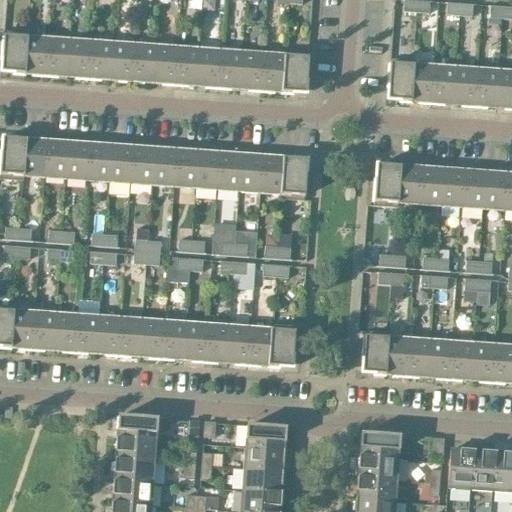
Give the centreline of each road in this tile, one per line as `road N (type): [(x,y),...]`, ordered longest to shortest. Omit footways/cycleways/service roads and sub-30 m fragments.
road 1 (residential): [(511,429),(346,418),(323,430),(300,415),(0,391)]
road 2 (residential): [(345,102),(321,118),(0,95)]
road 3 (residential): [(511,130),(369,120),(345,102)]
